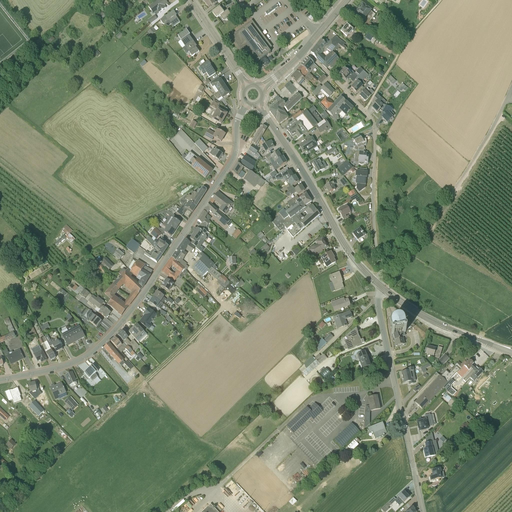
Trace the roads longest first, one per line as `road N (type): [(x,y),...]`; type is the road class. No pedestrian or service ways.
road 1 (residential): [(0,379),(79,359),(131,311),(231,161),(245,103)]
road 2 (residential): [(303,50),(373,124),(380,276)]
road 3 (unclassified): [(511,85),(442,206),(380,276)]
road 4 (secondary): [(375,281),(256,104)]
road 5 (unclassified): [(422,511),(394,382)]
